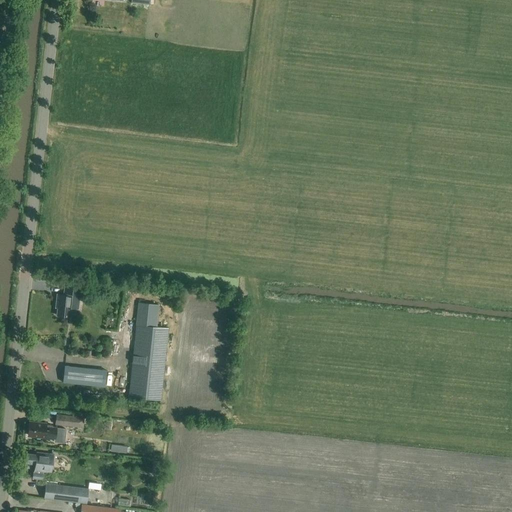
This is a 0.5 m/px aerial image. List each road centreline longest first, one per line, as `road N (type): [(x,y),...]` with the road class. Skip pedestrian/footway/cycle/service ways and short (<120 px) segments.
road 1 (tertiary): [(0,504),(57,0)]
road 2 (unclassified): [(0,131),(14,0)]
